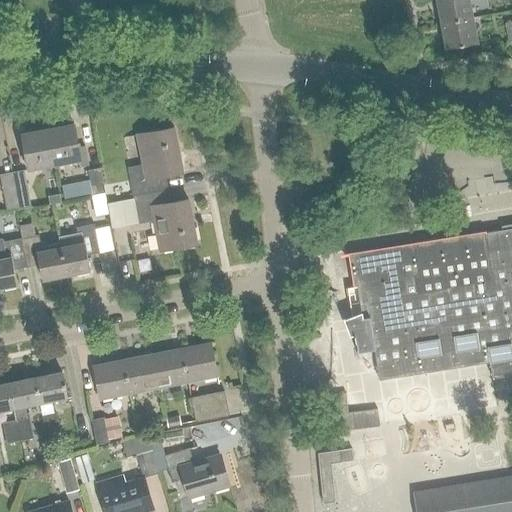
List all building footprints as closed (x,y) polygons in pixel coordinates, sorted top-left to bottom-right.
[(468,0),(440,0),(436,1),(440,25),(472,19),(468,0)] [(472,19),(440,25),(445,49),(477,44),(472,19)] [(72,125),(47,130),(54,166),(79,161),(80,167),(89,166),(85,146),(76,148),(72,125)] [(182,172),(174,128),(136,136),(142,167),(128,169),(133,196),(167,188),(165,175),(182,172)] [(54,166),(47,130),(21,135),(28,171),(54,166)] [(22,170),(12,172),(18,210),(29,208),(22,170)] [(87,172),(92,196),(104,194),(100,170),(87,172)] [(0,176),(7,212),(18,210),(12,172),(0,174),(0,176)] [(472,178),(473,212),(511,210),(511,181),(495,182),(495,177),(472,178)] [(64,202),(77,200),(74,184),(61,186),(64,202)] [(167,188),(133,196),(139,224),(153,222),(159,251),(196,243),(188,200),(170,203),(167,188)] [(41,282),(65,277),(59,245),(40,248),(38,236),(35,237),(32,223),(17,226),(19,240),(24,268),(37,266),(41,282)] [(57,238),(59,245),(65,277),(88,272),(85,256),(98,254),(92,226),(75,229),(76,234),(57,238)] [(353,287),(347,288),(351,317),(352,320),(354,335),(355,336),(354,336),(358,361),(359,361),(358,353),(365,351),(374,350),(379,381),(490,363),(492,378),(511,375),(511,228),(486,233),(486,232),(348,254),(353,287)] [(0,239),(0,289),(16,286),(13,270),(24,268),(19,240),(2,243),(1,239),(0,239)] [(181,349),(187,382),(217,376),(210,343),(181,349)] [(181,349),(152,354),(159,388),(187,382),(181,349)] [(152,354),(123,360),(129,394),(159,388),(152,354)] [(123,360),(93,366),(100,400),(129,394),(123,360)] [(35,378),(40,402),(39,402),(46,436),(59,433),(55,412),(53,413),(50,401),(67,398),(62,372),(35,378)] [(40,402),(35,378),(8,383),(13,408),(16,420),(27,418),(24,405),(39,402),(40,402)] [(8,383),(0,384),(0,410),(1,410),(4,423),(16,420),(13,408),(8,383)] [(191,397),(195,420),(228,415),(224,391),(191,397)] [(335,395),(339,431),(378,426),(376,409),(348,412),(346,393),(335,395)] [(181,425),(179,416),(166,418),(168,428),(181,425)] [(16,420),(20,440),(33,437),(29,417),(27,418),(16,420)] [(103,417),(92,419),(98,445),(108,443),(103,417)] [(7,443),(20,440),(16,420),(4,423),(2,423),(7,443)] [(160,473),(152,451),(147,435),(122,443),(127,459),(137,456),(143,478),(144,477),(144,478),(160,473)] [(189,448),(165,456),(164,456),(172,481),(183,477),(190,499),(229,488),(219,453),(193,462),(189,448)] [(318,454),(323,504),(334,502),(331,464),(353,460),(351,449),(318,454)] [(78,471),(91,467),(87,454),(74,458),(78,471)] [(62,480),(75,476),(70,459),(57,462),(62,480)] [(143,478),(125,483),(123,476),(96,483),(98,490),(104,511),(146,511),(153,510),(144,478),(144,477),(143,478)] [(511,511),(511,477),(415,494),(418,511),(511,511)] [(71,511),(68,501),(28,511),(71,511)]
